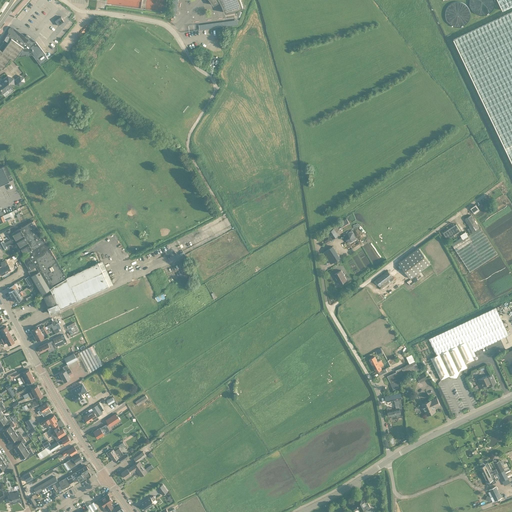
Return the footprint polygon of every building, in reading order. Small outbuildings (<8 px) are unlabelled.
[(211,0),(212,1),(214,4),(219,0),(220,0),(223,5),(225,11),(243,6),(241,0),(211,0)] [(457,26),(461,25),(464,24),(467,22),(469,19),(470,15),(470,12),(469,9),(468,5),(465,3),(462,1),(459,0),(454,0),(451,1),(448,3),(446,6),(444,9),(444,13),(445,17),(447,21),(449,24),(453,25),(457,26)] [(479,14),(483,14),(486,13),(490,11),(492,8),(493,5),(494,1),(493,0),(468,0),(469,1),(469,4),(470,8),(473,11),(476,13),(479,14)] [(511,0),(498,0),(502,8),(511,3),(511,0)] [(511,9),(453,38),(511,160),(511,9)] [(55,19),(58,24),(64,20),(61,15),(55,19)] [(40,63),(48,57),(36,40),(26,33),(24,35),(13,27),(8,34),(6,35),(4,37),(5,38),(2,42),(0,44),(0,65),(2,67),(10,56),(14,59),(16,55),(17,55),(32,53),(40,63)] [(8,91),(7,89),(15,83),(19,84),(25,80),(24,76),(20,74),(14,78),(14,76),(8,74),(0,79),(0,92),(2,93),(3,92),(4,94),(8,91)] [(2,165),(0,165),(0,184),(9,180),(13,178),(6,163),(2,165)] [(22,195),(9,199),(9,197),(7,198),(9,205),(13,204),(13,201),(23,198),(22,195)] [(476,203),(471,206),(474,212),(479,208),(476,203)] [(3,214),(5,219),(12,216),(10,213),(12,212),(11,210),(5,213),(3,214)] [(471,213),(465,218),(473,230),(479,226),(471,213)] [(350,222),(346,216),(340,220),(337,222),(340,228),(350,222)] [(351,228),(353,227),(360,241),(364,239),(355,222),(349,224),(351,228)] [(447,237),(460,229),(456,223),(443,231),(447,237)] [(333,237),(339,233),(334,226),(325,232),(329,237),(324,240),(326,242),(333,237)] [(498,252),(481,226),(468,235),(465,230),(460,234),(462,236),(452,242),(470,270),(498,252)] [(7,230),(11,238),(11,239),(5,242),(7,245),(16,240),(9,228),(7,230)] [(347,240),(353,240),(356,235),(353,231),(347,231),(344,236),(347,240)] [(28,241),(20,245),(22,250),(30,247),(28,241)] [(333,244),(323,251),(331,262),(340,256),(333,244)] [(411,277),(431,262),(419,246),(399,261),(411,277)] [(29,267),(27,268),(28,269),(35,264),(28,253),(23,257),(29,267)] [(90,292),(113,283),(103,258),(47,280),(50,289),(42,292),(49,309),(63,304),(91,293),(90,292)] [(6,259),(0,261),(2,264),(0,265),(0,273),(0,274),(11,268),(6,259)] [(50,270),(55,270),(55,276),(63,275),(63,272),(60,272),(60,266),(53,267),(53,262),(50,263),(50,270)] [(39,267),(30,271),(39,289),(49,285),(47,281),(46,282),(39,267)] [(162,269),(166,282),(172,280),(168,267),(162,269)] [(334,273),(340,282),(347,278),(341,269),(334,273)] [(382,288),(395,279),(388,269),(375,279),(382,288)] [(32,282),(28,274),(24,277),(29,284),(32,282)] [(375,279),(371,281),(378,291),(382,288),(375,279)] [(9,287),(11,289),(9,291),(12,296),(20,291),(15,283),(9,287)] [(20,291),(12,296),(15,300),(21,297),(19,294),(21,293),(22,293),(23,292),(21,290),(20,291)] [(496,306),(461,322),(474,349),(509,333),(496,306)] [(75,321),(67,324),(71,333),(79,330),(75,321)] [(474,349),(461,322),(429,337),(437,353),(431,356),(441,378),(450,374),(451,375),(457,377),(460,371),(459,370),(468,366),(466,362),(475,358),(473,355),(476,354),(474,349)] [(3,323),(0,324),(0,334),(3,333),(9,330),(6,324),(4,325),(3,323)] [(42,326),(39,327),(38,325),(31,329),(34,334),(41,330),(43,329),(46,328),(48,326),(48,324),(45,326),(44,324),(41,325),(42,326)] [(4,336),(5,338),(11,335),(9,330),(3,333),(4,336)] [(44,335),(41,330),(34,334),(37,339),(44,335)] [(64,332),(61,334),(60,333),(52,337),(56,345),(64,341),(67,340),(64,332)] [(5,338),(4,339),(5,341),(7,341),(8,343),(12,341),(14,340),(11,335),(5,338)] [(52,344),(51,342),(49,343),(47,341),(38,346),(40,350),(52,344)] [(103,363),(93,343),(78,351),(88,371),(103,363)] [(62,365),(64,369),(59,371),(64,379),(70,376),(68,373),(72,371),(70,368),(67,370),(66,368),(69,366),(68,364),(77,358),(76,356),(77,356),(78,358),(80,357),(79,355),(78,352),(75,353),(74,352),(64,357),(67,363),(62,365)] [(407,375),(406,374),(420,367),(415,359),(412,353),(406,356),(410,362),(401,366),(402,366),(396,369),(397,370),(387,374),(391,381),(390,382),(394,390),(400,387),(398,383),(401,381),(400,378),(407,375)] [(381,358),(378,360),(375,355),(369,357),(376,370),(382,367),(380,365),(384,363),(381,359),(381,358)] [(24,373),(22,374),(20,375),(23,381),(25,380),(24,377),(26,376),(32,373),(29,368),(23,371),(24,373)] [(429,376),(426,371),(417,375),(420,381),(429,376)] [(26,376),(28,381),(26,383),(27,385),(34,382),(32,379),(34,378),(32,373),(26,376)] [(99,373),(92,376),(100,390),(106,386),(99,373)] [(478,378),(479,380),(477,381),(480,387),(484,385),(484,384),(489,382),(490,384),(497,381),(493,373),(487,375),(487,374),(478,378)] [(86,389),(85,388),(82,382),(72,388),(74,391),(71,393),(75,400),(83,396),(81,392),(86,389)] [(34,392),(40,389),(37,383),(31,387),(34,392)] [(43,394),(40,389),(34,392),(37,397),(43,394)] [(395,407),(396,413),(397,415),(403,414),(401,397),(402,396),(401,390),(385,394),(386,397),(390,396),(391,399),(394,398),(396,407),(395,407)] [(138,404),(148,397),(146,393),(135,400),(138,404)] [(431,399),(431,398),(422,402),(427,413),(436,409),(434,405),(436,404),(436,405),(440,403),(437,396),(431,399)] [(37,399),(30,401),(27,402),(28,404),(29,404),(30,407),(34,406),(34,405),(39,404),(38,401),(37,399)] [(38,406),(39,408),(38,410),(40,413),(42,412),(44,415),(51,410),(49,406),(46,401),(38,406)] [(93,409),(90,411),(83,415),(87,421),(93,417),(92,416),(96,413),(97,415),(102,412),(101,410),(104,408),(99,402),(91,407),(93,409)] [(115,409),(117,414),(127,408),(125,404),(115,409)] [(396,413),(395,407),(392,408),(391,406),(387,407),(388,409),(387,409),(389,414),(391,414),(392,417),(397,416),(397,415),(396,413)] [(0,414),(0,423),(4,421),(5,423),(12,419),(10,416),(8,414),(6,416),(4,412),(0,414)] [(115,412),(110,416),(114,422),(119,418),(115,412)] [(54,413),(42,420),(41,421),(43,424),(49,420),(52,425),(57,422),(55,419),(57,417),(54,413)] [(28,424),(26,425),(28,429),(37,423),(34,418),(33,418),(31,416),(25,420),(28,424)] [(6,434),(15,429),(12,425),(15,423),(12,419),(5,423),(7,425),(2,429),(6,434)] [(100,426),(93,430),(97,436),(110,428),(106,423),(100,427),(100,426)] [(55,430),(51,433),(53,435),(54,434),(56,438),(60,436),(59,435),(66,431),(62,426),(60,428),(58,425),(53,427),(55,430)] [(17,432),(15,429),(6,434),(10,440),(15,437),(16,439),(22,435),(19,430),(17,432)] [(49,445),(42,449),(37,452),(40,457),(45,454),(52,450),(52,449),(60,444),(59,443),(63,441),(64,443),(71,439),(67,434),(61,438),(49,445)] [(22,435),(16,439),(18,442),(13,445),(17,451),(25,445),(23,441),(26,440),(22,435)] [(74,444),(62,451),(64,454),(64,453),(69,450),(71,453),(77,449),(74,444)] [(25,445),(17,451),(20,456),(25,453),(27,456),(33,451),(30,447),(28,448),(25,445)] [(113,448),(111,449),(110,448),(106,451),(109,455),(110,454),(113,459),(118,456),(121,460),(129,455),(126,451),(126,452),(125,451),(123,453),(119,447),(115,450),(113,448)] [(138,453),(141,458),(146,454),(143,450),(138,453)] [(83,458),(80,453),(73,457),(73,456),(66,460),(70,466),(83,458)] [(139,459),(133,464),(136,468),(140,474),(147,470),(139,459)] [(500,459),(497,460),(494,462),(496,467),(498,471),(499,471),(505,469),(500,459)] [(492,469),(488,460),(485,462),(484,461),(483,461),(480,462),(480,463),(481,465),(480,465),(484,473),(492,469)] [(86,463),(65,476),(59,480),(63,487),(69,484),(69,482),(78,477),(80,481),(89,476),(90,475),(90,474),(91,474),(91,473),(90,472),(88,468),(88,467),(88,466),(89,466),(87,464),(86,463)] [(133,464),(128,468),(127,467),(121,471),(125,477),(131,472),(136,468),(133,464)] [(496,467),(492,469),(484,473),(487,480),(486,480),(488,484),(496,480),(495,478),(496,477),(494,473),(498,471),(496,467)] [(505,469),(499,471),(503,479),(507,477),(508,477),(505,469)] [(33,477),(29,470),(22,474),(26,481),(33,477)] [(56,475),(34,487),(36,492),(58,479),(56,475)] [(57,491),(63,487),(59,480),(58,480),(52,484),(57,491)] [(163,493),(168,489),(163,482),(158,486),(163,493)] [(489,488),(495,499),(502,496),(496,484),(489,488)] [(4,494),(5,497),(8,496),(10,502),(21,499),(18,490),(10,493),(8,489),(3,490),(4,494)] [(139,497),(141,500),(151,495),(149,492),(139,497)] [(99,499),(104,505),(102,506),(106,510),(113,505),(110,501),(112,499),(108,493),(99,499)] [(141,502),(146,509),(155,502),(154,499),(156,497),(154,494),(151,496),(151,495),(141,502)] [(352,503),(355,509),(359,506),(361,509),(367,506),(368,507),(371,506),(368,501),(366,502),(363,497),(356,500),(356,501),(352,503)] [(95,511),(93,508),(97,506),(94,500),(86,504),(88,508),(80,511),(95,511)] [(116,511),(123,508),(119,503),(111,509),(113,511),(116,511)]
